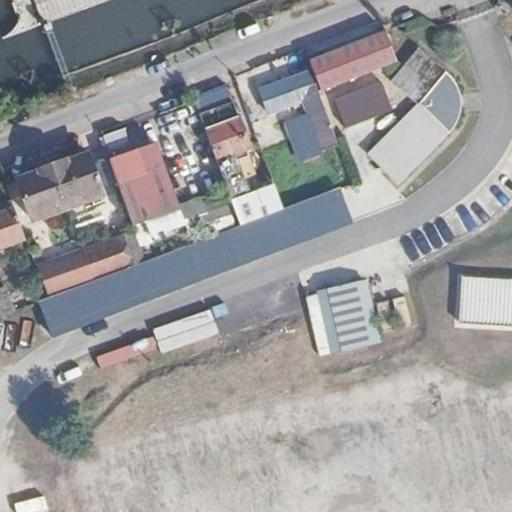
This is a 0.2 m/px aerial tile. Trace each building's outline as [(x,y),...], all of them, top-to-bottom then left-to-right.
[(472,68),(431,32),(405,67),(432,91),(380,140),(410,169),(466,114),(472,68)] [(393,58),(384,35),(313,62),(322,85),(393,58)] [(318,94),(319,94),(310,71),(263,91),(270,111),(305,100),(321,146),(335,142),(318,94)] [(224,99),(217,81),(184,93),(191,111),(224,99)] [(384,82),(337,102),(350,132),(397,112),(384,82)] [(280,209),(271,184),(241,194),(225,153),(243,147),(224,99),(191,111),(234,227),(280,209)] [(102,158),(127,226),(174,209),(149,140),(102,158)] [(83,154),(12,181),(29,226),(100,199),(83,154)] [(0,230),(15,224),(3,190),(0,191),(0,230)] [(77,254),(88,282),(140,262),(129,234),(77,254)] [(77,254),(34,270),(45,298),(88,282),(77,254)] [(511,265),(476,264),(470,308),(511,310),(511,265)] [(309,294),(320,357),(383,347),(372,283),(309,294)] [(210,312),(191,319),(198,336),(217,328),(210,312)]
